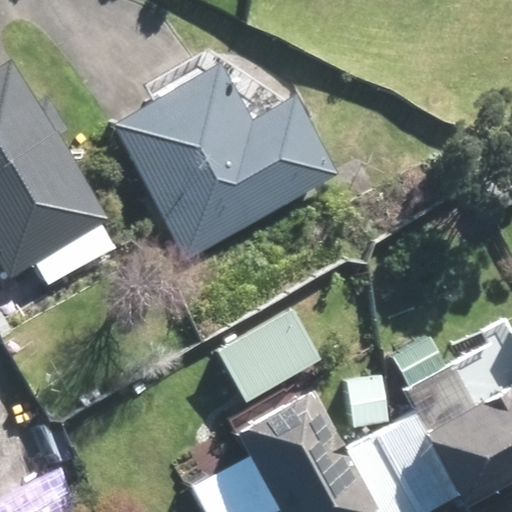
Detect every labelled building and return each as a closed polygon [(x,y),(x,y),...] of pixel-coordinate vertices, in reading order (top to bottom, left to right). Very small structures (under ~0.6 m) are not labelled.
[(202,69),(108,122),(179,245),(315,167),(279,105),(237,129),(202,69)] [(0,83),(0,259),(5,268),(86,215),(0,83)] [(288,302),(214,344),(244,395),(317,353),(288,302)] [(511,467),(511,374),(416,428),(406,411),(366,433),(410,511),(411,511),(448,492),(453,501),(511,467)] [(332,453),(293,384),(218,425),(234,454),(179,484),(194,511),(410,511),(366,433),(332,453)]
